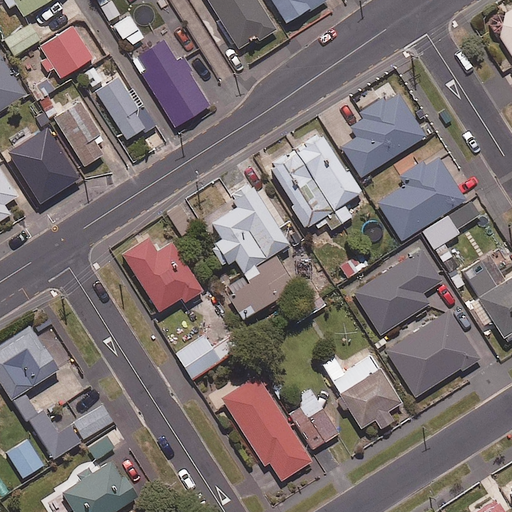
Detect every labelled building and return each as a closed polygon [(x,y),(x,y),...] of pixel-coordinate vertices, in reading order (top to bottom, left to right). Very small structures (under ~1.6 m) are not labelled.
[(0,0),(0,3),(6,0),(10,5),(15,1),(23,14),(46,0),(0,0)] [(276,29),(257,0),(208,0),(240,51),(276,29)] [(319,0),(271,0),(285,21),(319,0)] [(511,6),(491,20),(511,54),(511,6)] [(39,39),(30,23),(3,40),(13,55),(39,39)] [(91,57),(72,26),(41,45),(60,76),(91,57)] [(176,59),(163,38),(137,53),(146,69),(141,72),(174,126),(209,104),(181,56),(176,59)] [(0,109),(25,94),(0,54),(0,109)] [(120,76),(94,91),(123,140),(141,129),(143,132),(156,124),(143,103),(138,106),(120,76)] [(356,174),(423,133),(396,89),(362,110),(364,113),(345,124),(352,135),(337,143),(356,174)] [(103,138),(80,100),(53,116),(83,165),(103,153),(96,142),(103,138)] [(79,177),(46,126),(7,151),(40,203),(79,177)] [(361,190),(318,131),(268,168),(293,203),(290,205),(306,228),(322,216),(332,229),(351,215),(343,203),(361,190)] [(398,238),(465,197),(438,153),(424,162),(421,158),(395,175),(400,183),(374,199),(398,238)] [(17,195),(0,169),(0,219),(10,213),(3,204),(17,195)] [(234,258),(242,271),(289,244),(251,178),(230,190),(237,203),(206,221),(216,240),(209,244),(221,265),(234,258)] [(471,200),(420,232),(430,249),(460,230),(458,228),(480,215),(471,200)] [(156,250),(146,235),(118,253),(156,312),(180,296),(183,301),(202,289),(171,240),(156,250)] [(442,280),(422,248),(379,274),(378,272),(350,290),(378,335),(429,303),(423,292),(442,280)] [(511,274),(505,279),(489,253),(462,269),(506,339),(511,334),(511,274)] [(275,256),(259,266),(279,298),(295,288),(275,256)] [(226,295),(242,321),(277,300),(256,266),(228,283),(233,291),(226,295)] [(407,391),(474,355),(447,307),(381,343),(407,391)] [(57,369),(29,325),(0,343),(0,383),(7,394),(10,392),(53,457),(80,440),(70,425),(58,433),(43,410),(38,413),(24,390),(57,369)] [(233,352),(218,327),(176,353),(192,378),(233,352)] [(401,401),(371,354),(344,372),(333,356),(320,364),(361,427),(374,418),(380,427),(393,419),(388,410),(401,401)] [(305,460),(252,373),(216,394),(259,464),(264,461),(275,478),(305,460)] [(316,405),(308,393),(293,402),(301,414),(316,405)] [(290,401),(278,409),(303,447),(314,440),(290,401)] [(112,420),(102,405),(74,423),(83,438),(112,420)] [(317,406),(304,415),(319,438),(332,430),(317,406)] [(87,448),(95,460),(115,447),(107,435),(87,448)] [(27,440),(7,452),(22,477),(42,464),(27,440)] [(316,443),(304,450),(315,468),(327,461),(316,443)] [(111,511),(134,498),(111,461),(62,491),(75,511),(111,511)] [(505,511),(496,497),(472,511),(505,511)]
